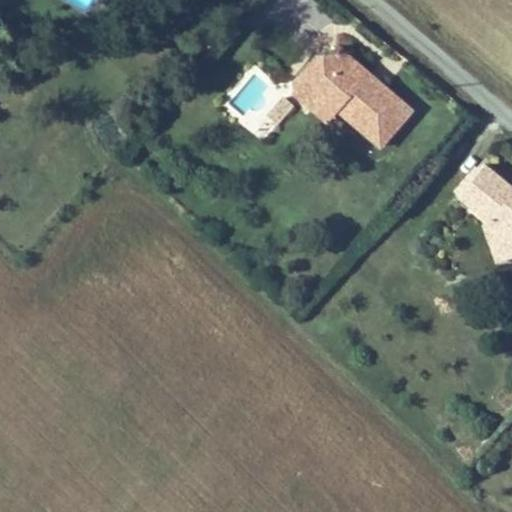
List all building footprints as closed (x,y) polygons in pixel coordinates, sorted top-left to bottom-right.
[(382,151),(414,114),(381,86),(376,92),(366,83),(371,78),(338,50),(331,59),(319,60),(290,93),(312,112),(327,95),(343,109),(339,114),(382,151)] [(376,92),(381,86),(371,78),(366,83),(376,92)] [(329,126),(339,114),(343,109),(327,95),(312,112),(329,126)] [(279,126),(294,108),(286,100),(270,119),(279,126)] [(511,190),(486,168),(460,198),(488,222),(490,224),(494,221),(501,227),(511,257),(511,190)] [(499,266),(511,260),(511,257),(501,227),(494,221),(490,224),(488,222),(485,226),(499,266)]
